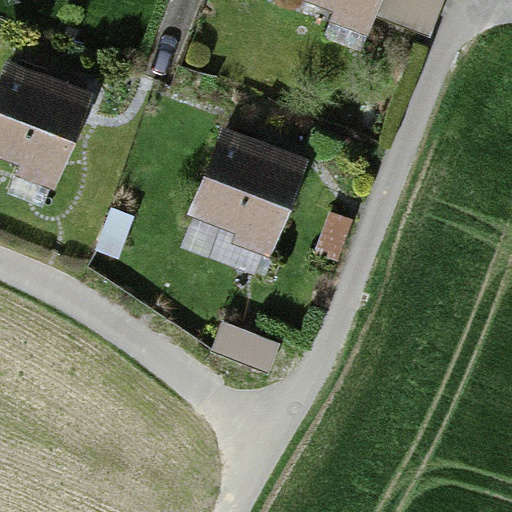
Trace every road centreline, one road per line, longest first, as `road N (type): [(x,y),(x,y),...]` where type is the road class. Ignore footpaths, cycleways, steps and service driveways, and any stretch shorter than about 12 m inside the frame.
road 1 (unclassified): [(470,0),(417,100),(372,232),(269,422)]
road 2 (unclassified): [(269,422),(102,314),(0,269)]
